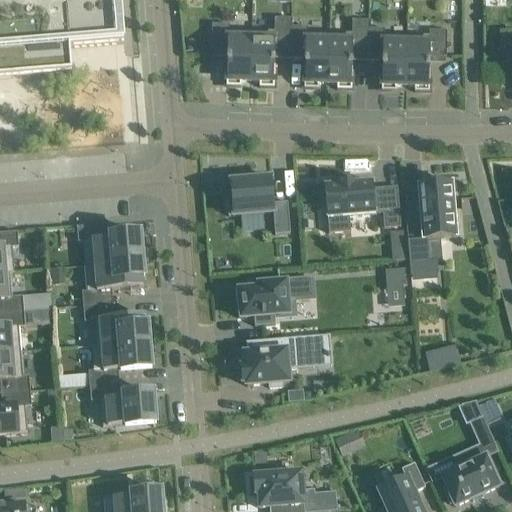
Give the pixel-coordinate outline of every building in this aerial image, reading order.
[(0,0),(0,80),(72,74),(70,50),(123,45),(119,0),(0,0)] [(259,89),(274,90),(275,54),(290,55),(291,20),(274,19),(274,33),(252,32),(250,83),(259,83),(259,89)] [(318,85),(328,85),(329,34),(307,34),(307,28),(292,28),(292,20),(291,20),(290,55),(305,55),(304,90),(318,91),(318,85)] [(367,57),(368,22),(352,22),(352,35),(329,34),(328,85),(337,85),(337,91),(351,92),(352,56),(367,57)] [(396,87),(405,87),(406,45),(407,37),(384,36),(385,31),(369,30),(370,22),(368,22),(367,57),(382,57),(381,93),(396,93),(396,87)] [(241,83),(250,83),(252,32),(229,31),(229,26),(212,26),(211,52),(227,53),(226,88),(241,89),(241,83)] [(511,31),(499,32),(501,59),(511,58),(511,31)] [(446,65),(447,32),(429,32),(429,45),(406,45),(405,87),(414,88),(414,96),(431,96),(432,80),(429,80),(429,72),(429,69),(430,69),(430,65),(446,65)] [(265,181),(230,184),(231,202),(227,203),(229,218),(233,217),(233,218),(273,215),(275,237),(290,235),(287,204),(274,205),(272,187),(272,180),(265,181)] [(319,193),(320,210),(326,209),(328,235),(351,233),(349,218),(383,216),(384,230),(391,230),(391,227),(399,226),(399,229),(401,229),(397,188),(373,190),(373,184),(362,185),(362,183),(359,183),(352,183),(338,185),(338,187),(325,188),(325,192),(319,193)] [(427,243),(455,241),(451,185),(419,187),(420,203),(404,204),(410,279),(438,276),(437,261),(429,262),(427,243)] [(83,243),(85,268),(143,264),(141,236),(109,239),(110,240),(107,240),(106,228),(108,228),(108,226),(76,229),(78,244),(83,243)] [(404,233),(390,234),(391,244),(405,243),(404,233)] [(0,275),(14,274),(12,249),(18,249),(17,234),(0,234),(0,275)] [(114,305),(113,305),(112,292),(143,290),(142,280),(144,279),(143,264),(85,268),(87,293),(82,293),(83,309),(114,306),(114,305)] [(406,271),(386,273),(387,289),(403,288),(407,287),(406,271)] [(23,298),(11,299),(9,275),(14,275),(14,274),(0,275),(0,315),(24,313),(23,298)] [(246,320),(254,319),(255,328),(275,327),(274,317),(289,316),(287,300),(291,300),(311,298),(310,281),(310,279),(284,281),(285,285),(279,285),(279,281),(279,280),(251,282),(252,291),(239,292),(240,309),(239,309),(240,321),(246,320)] [(114,307),(114,306),(83,309),(84,324),(94,323),(96,347),(91,347),(91,348),(149,343),(148,327),(146,327),(145,317),(114,320),(113,307),(114,307)] [(53,326),(52,311),(24,313),(25,329),(53,326)] [(0,355),(21,354),(19,329),(25,329),(24,313),(0,315),(0,355)] [(245,369),(242,369),(243,385),(246,385),(246,388),(269,386),(269,390),(282,389),(282,385),(289,384),(288,372),(288,371),(296,370),(323,368),(322,355),(320,338),(247,344),(248,356),(244,356),(245,369)] [(88,373),(89,388),(121,386),(121,385),(119,385),(118,372),(120,372),(120,373),(152,371),(149,343),(91,348),(93,373),(88,373)] [(0,394),(0,395),(30,393),(29,378),(23,378),(21,354),(0,355),(0,387),(1,395),(0,394)] [(441,354),(425,358),(429,373),(445,370),(441,354)] [(153,427),(153,429),(155,429),(154,426),(156,426),(154,395),(122,398),(122,400),(120,400),(119,387),(121,386),(89,388),(91,403),(101,402),(103,429),(125,427),(125,429),(153,427)] [(60,403),(59,392),(48,393),(48,404),(60,403)] [(1,396),(2,409),(0,409),(0,436),(27,434),(25,409),(31,408),(30,393),(0,395),(0,396),(1,396)] [(303,393),(288,394),(288,404),(304,403),(303,393)] [(483,419),(469,425),(479,447),(454,458),(459,471),(442,479),(442,480),(446,489),(443,490),(450,506),(453,504),(455,508),(471,501),(471,502),(483,497),(483,496),(499,489),(486,459),(485,459),(483,454),(496,448),(483,419)] [(336,440),(343,457),(367,447),(360,430),(336,440)] [(72,442),(71,432),(63,432),(64,442),(72,442)] [(264,455),(253,456),(253,465),(265,464),(264,455)] [(425,489),(414,465),(401,471),(406,480),(378,493),(387,511),(421,511),(414,494),(425,489)] [(269,511),(304,511),(304,506),(301,475),(254,478),(255,496),(258,496),(260,510),(269,509),(269,511)] [(24,490),(11,491),(12,500),(25,499),(24,490)] [(104,511),(163,511),(162,494),(160,494),(160,492),(158,492),(159,494),(130,497),(130,498),(104,500),(104,511)]
